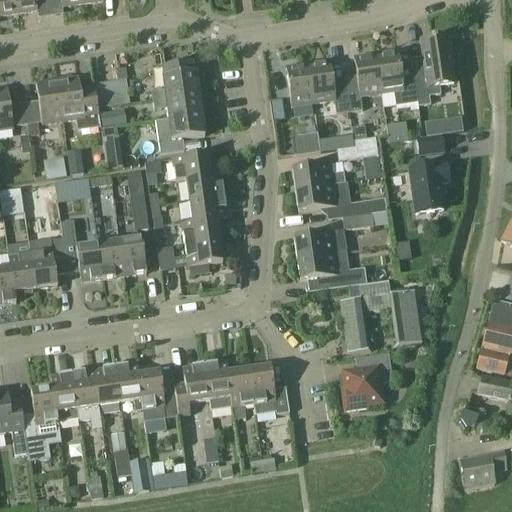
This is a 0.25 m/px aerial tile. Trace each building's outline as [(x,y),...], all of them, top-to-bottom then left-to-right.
[(0,0),(0,18),(14,16),(12,0),(0,0)] [(12,0),(14,16),(35,13),(32,0),(12,0)] [(59,0),(61,10),(81,7),(80,0),(59,0)] [(448,41),(423,45),(425,59),(413,61),(420,107),(420,109),(430,108),(429,99),(440,98),(439,90),(455,88),(448,41)] [(377,59),(382,99),(384,113),(420,107),(413,61),(400,63),(399,56),(377,59)] [(356,79),(357,88),(346,89),(350,115),(362,113),(360,102),(361,102),(381,99),(375,60),(354,63),(356,79)] [(198,97),(195,75),(193,76),(191,64),(162,68),(163,80),(165,92),(151,94),(153,104),(198,97)] [(331,66),(309,69),(314,107),(334,105),(335,117),(350,115),(346,89),(345,80),(333,82),(331,66)] [(313,108),(308,69),(285,73),(289,101),(291,111),(293,111),(313,108)] [(118,85),(126,84),(125,70),(116,71),(118,85)] [(56,83),(63,125),(76,123),(77,134),(100,131),(97,112),(95,97),(81,99),(78,80),(56,83)] [(41,128),(63,125),(56,83),(35,86),(38,105),(23,107),(26,128),(27,128),(29,141),(39,139),(38,127),(41,126),(41,128)] [(106,86),(109,110),(130,107),(126,84),(118,85),(106,86)] [(94,88),(95,97),(97,112),(109,110),(106,86),(94,88)] [(0,91),(0,134),(12,133),(12,130),(26,128),(23,107),(8,109),(6,91),(0,91)] [(167,111),(169,123),(201,118),(198,97),(153,104),(154,113),(167,111)] [(282,103),(271,104),(274,125),(285,123),(282,103)] [(155,125),(160,158),(183,155),(182,143),(204,140),(201,118),(169,123),(155,125)] [(424,127),(426,139),(437,138),(435,124),(434,125),(432,125),(424,126),(424,127)] [(353,141),(353,143),(354,143),(366,141),(364,129),(352,131),(352,136),(353,139),(353,140),(353,141)] [(100,132),(102,141),(109,140),(112,140),(118,139),(117,130),(100,132)] [(387,138),(388,147),(408,145),(407,135),(387,138)] [(292,140),(295,154),(296,160),(321,157),(321,156),(319,142),(318,136),(292,140)] [(354,150),(353,143),(353,141),(353,140),(353,139),(352,136),(343,138),(339,142),(340,152),(342,152),(343,152),(354,150)] [(445,156),(443,146),(442,137),(437,138),(426,139),(416,141),(419,160),(445,156)] [(23,156),(30,155),(28,139),(20,140),(23,156)] [(378,159),(376,150),(375,142),(366,143),(354,145),(355,151),(336,154),(338,165),(363,161),(378,159)] [(211,181),(208,158),(173,163),(177,187),(186,186),(186,185),(211,181)] [(381,182),(378,159),(363,161),(364,170),(366,184),(379,182),(381,182)] [(121,161),(105,164),(106,174),(122,172),(121,161)] [(144,166),(146,178),(154,177),(153,165),(144,166)] [(343,176),(332,177),(331,166),(293,171),(293,174),(296,194),(334,188),(345,187),(343,176)] [(449,186),(446,168),(437,170),(437,168),(409,172),(416,217),(443,213),(439,187),(449,186)] [(83,178),(81,169),(69,170),(70,179),(83,178)] [(66,180),(64,171),(45,174),(46,183),(66,180)] [(186,186),(189,206),(225,201),(222,179),(211,181),(186,185),(186,186)] [(110,188),(109,180),(88,183),(89,191),(110,188)] [(54,188),(56,202),(64,201),(62,187),(54,188)] [(337,212),(334,190),(296,195),(299,217),(337,212)] [(24,210),(39,208),(37,191),(22,193),(24,210)] [(19,193),(0,195),(0,205),(20,202),(19,193)] [(148,198),(150,212),(159,211),(157,197),(148,198)] [(130,201),(134,234),(148,232),(143,199),(130,201)] [(189,206),(192,227),(217,224),(217,225),(228,223),(225,201),(189,206)] [(342,224),(372,220),(372,219),(386,217),(385,205),(340,211),(342,224)] [(159,211),(150,212),(153,232),(162,231),(159,211)] [(511,219),(500,244),(511,250),(511,219)] [(373,231),(372,220),(342,224),(343,235),(373,231)] [(192,227),(182,228),(185,250),(220,245),(217,225),(217,224),(192,227)] [(60,226),(62,243),(63,243),(68,276),(79,275),(81,287),(103,284),(98,249),(78,251),(73,225),(61,226),(60,226)] [(157,254),(165,253),(162,231),(153,232),(157,254)] [(298,264),(336,259),(336,257),(346,255),(343,235),(295,242),(298,264)] [(29,246),(36,293),(58,290),(56,278),(68,276),(63,243),(62,243),(51,244),(51,243),(50,243),(29,246)] [(119,246),(124,281),(146,278),(141,243),(119,246)] [(223,267),(220,245),(185,250),(188,272),(223,267)] [(36,293),(29,246),(6,249),(8,262),(9,273),(11,273),(14,296),(15,296),(36,293)] [(98,249),(103,284),(124,281),(119,246),(98,249)] [(173,252),(165,253),(157,254),(160,274),(168,273),(176,272),(173,252)] [(338,276),(336,259),(298,264),(301,286),(329,282),(331,294),(367,290),(365,272),(338,276)] [(0,308),(16,306),(15,296),(14,296),(11,273),(9,273),(0,274),(0,308)] [(226,289),(236,289),(236,279),(226,279),(226,289)] [(360,303),(339,306),(347,359),(369,356),(364,318),(391,314),(396,352),(423,348),(415,297),(391,300),(389,287),(358,291),(360,303)] [(493,379),(493,381),(511,386),(511,380),(503,378),(508,357),(511,357),(511,309),(493,304),(488,325),(487,325),(481,350),(482,350),(476,372),(495,376),(493,379)] [(378,387),(392,385),(388,358),(365,361),(367,374),(344,377),(346,393),(342,393),(345,414),(366,411),(365,407),(381,405),(378,387)] [(419,370),(417,358),(405,359),(406,367),(411,371),(419,370)] [(227,377),(228,377),(226,366),(204,369),(209,404),(211,414),(232,411),(230,401),(231,401),(227,377)] [(142,414),(141,403),(138,379),(137,368),(115,372),(120,406),(133,404),(134,415),(142,414)] [(178,419),(178,421),(191,419),(189,407),(209,404),(204,369),(182,372),(185,388),(174,389),(175,397),(178,419)] [(249,374),(254,408),(255,419),(276,415),(277,419),(289,417),(285,392),(274,394),(270,370),(249,374)] [(94,375),(99,409),(120,406),(115,372),(94,375)] [(244,410),(254,408),(249,374),(228,377),(227,377),(231,401),(230,401),(232,411),(232,412),(234,423),(246,421),(244,410)] [(94,375),(72,378),(79,422),(79,426),(90,424),(92,434),(102,432),(99,409),(94,375)] [(178,419),(175,397),(163,399),(160,376),(138,379),(141,403),(142,414),(144,424),(178,419)] [(57,415),(58,425),(79,422),(72,378),(50,381),(52,392),(56,416),(57,415)] [(511,386),(493,381),(481,378),(476,398),(510,405),(511,397),(511,386)] [(60,435),(58,425),(57,415),(56,416),(52,392),(31,395),(34,418),(22,420),(29,465),(50,461),(46,437),(60,435)] [(29,465),(22,420),(10,422),(6,396),(0,396),(0,436),(11,435),(15,459),(27,457),(29,465)] [(114,458),(127,456),(124,436),(123,436),(110,438),(112,450),(114,458)] [(203,444),(206,466),(218,465),(215,442),(203,444)] [(129,475),(127,456),(114,458),(117,479),(130,478),(129,475)] [(494,487),(492,476),(506,474),(503,456),(459,464),(464,493),(494,487)] [(154,494),(149,463),(129,466),(131,475),(134,497),(154,494)] [(262,465),(263,475),(276,473),(274,463),(262,465)] [(251,477),(263,475),(262,465),(249,467),(251,477)] [(219,472),(220,479),(221,482),(233,480),(231,470),(219,472)] [(188,487),(186,475),(153,481),(155,492),(188,487)] [(100,481),(88,483),(87,483),(90,503),(102,501),(100,481)] [(68,492),(69,502),(79,500),(78,494),(74,491),(68,492)] [(37,505),(37,511),(48,511),(48,503),(37,505)]
